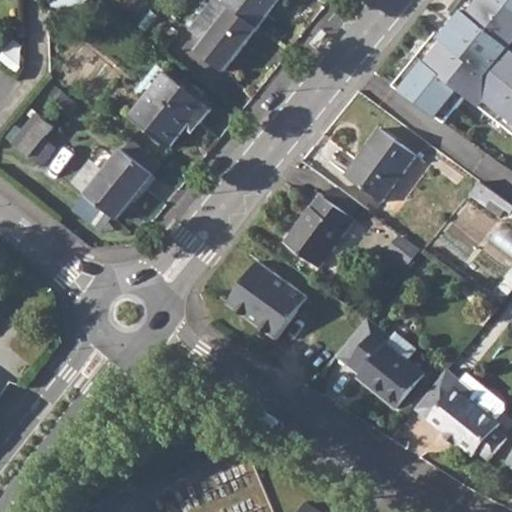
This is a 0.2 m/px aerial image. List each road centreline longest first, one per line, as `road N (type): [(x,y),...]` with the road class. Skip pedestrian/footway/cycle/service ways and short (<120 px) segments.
road 1 (tertiary): [(153,281),(385,0)]
road 2 (residential): [(163,333),(439,511)]
road 3 (tertiary): [(0,510),(123,347)]
road 4 (tertiary): [(100,326),(0,463)]
